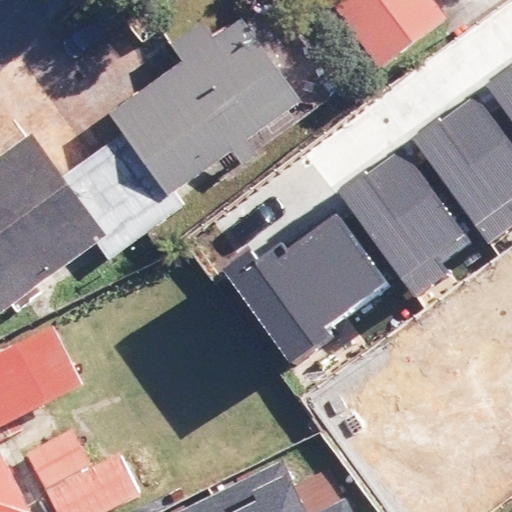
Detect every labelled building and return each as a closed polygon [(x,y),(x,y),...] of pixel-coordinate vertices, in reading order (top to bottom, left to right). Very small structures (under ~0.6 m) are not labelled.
[(218,0),(189,0),(204,15),(218,0)] [(427,0),(320,0),(375,74),(444,23),(427,0)] [(0,316),(100,244),(111,259),(184,207),(175,194),(229,155),(240,170),(255,158),(245,144),(304,101),(258,40),(252,45),(236,23),(209,42),(198,26),(165,50),(177,66),(103,119),(117,139),(59,181),(26,137),(0,157),(0,316)] [(511,69),(486,88),(511,123),(511,69)] [(511,139),(477,91),(414,137),(489,240),(511,223),(511,139)] [(401,148),(338,194),(413,297),(446,273),(437,261),(467,239),(401,148)] [(249,253),(224,272),(291,364),(330,335),(324,326),(383,284),(333,216),(286,250),(282,244),(256,263),(249,253)] [(0,430),(82,389),(50,327),(0,353),(0,511),(24,511),(0,464),(0,430)] [(93,469),(73,427),(20,453),(49,511),(119,511),(143,500),(120,455),(93,469)] [(353,511),(347,499),(322,511),(309,511),(287,467),(199,511),(353,511)]
